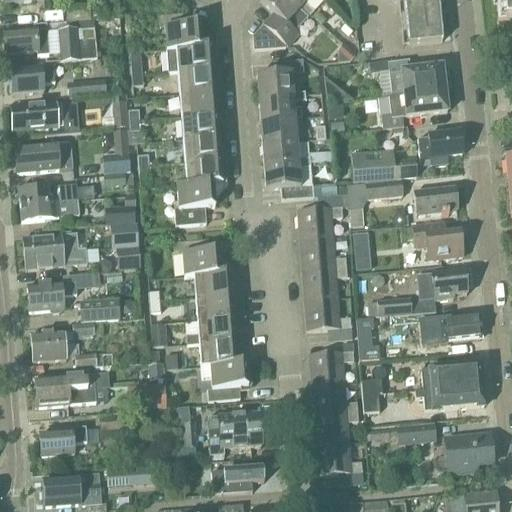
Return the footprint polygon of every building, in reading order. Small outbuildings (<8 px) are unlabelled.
[(46,3),(45,0),(0,0),(0,3),(3,5),(4,9),(35,5),(34,4),(46,3)] [(262,0),(258,4),(272,17),(251,40),(252,54),(284,52),(285,51),(286,51),(297,39),(294,35),(309,19),(287,0),(262,0)] [(287,0),(309,19),(312,15),(304,7),(310,0),(287,0)] [(398,0),(400,8),(398,8),(402,50),(441,46),(437,5),(442,5),(441,0),(398,0)] [(511,0),(495,0),(498,23),(511,22),(511,0)] [(165,56),(175,55),(201,52),(199,29),(182,30),(181,19),(157,21),(159,33),(163,33),(165,56)] [(48,60),(46,35),(45,29),(33,30),(33,35),(3,38),(5,59),(36,57),(37,61),(48,60)] [(61,66),(97,64),(94,33),(58,36),(61,66)] [(176,76),(176,77),(213,74),(211,51),(201,52),(175,55),(165,56),(167,77),(176,76)] [(257,103),(304,99),(304,97),(291,98),(290,79),(291,79),(291,77),(303,76),(302,64),(272,66),(273,78),(255,80),(255,83),(256,83),(257,103)] [(387,67),(368,69),(369,78),(378,76),(388,75),(391,100),(403,98),(403,100),(443,95),(441,71),(413,75),(410,75),(408,64),(387,67)] [(129,71),(130,81),(141,80),(140,70),(129,71)] [(12,101),(43,98),(42,89),(54,88),(53,77),(41,78),(40,73),(10,75),(10,87),(8,90),(9,97),(12,99),(12,101)] [(214,97),(213,74),(176,77),(178,100),(214,97)] [(142,91),(141,80),(130,81),(131,92),(142,91)] [(69,103),(105,100),(103,86),(67,89),(69,103)] [(446,117),(443,95),(403,100),(403,103),(406,121),(446,117)] [(216,120),(214,97),(178,100),(180,123),(216,120)] [(300,112),(293,112),(293,106),(304,105),(304,99),(257,103),(259,126),(294,123),(301,123),(300,112)] [(122,106),(108,107),(111,133),(125,132),(122,106)] [(12,138),(43,135),(44,140),(42,140),(42,141),(80,137),(79,137),(76,108),(72,109),(71,107),(60,108),(60,109),(55,110),(55,109),(42,110),(10,113),(12,138)] [(127,116),(128,127),(139,126),(138,115),(127,116)] [(217,142),(216,120),(180,123),(182,145),(217,142)] [(381,123),(382,133),(403,131),(402,121),(381,123)] [(259,126),(261,148),(295,146),(294,123),(259,126)] [(140,136),(139,126),(128,127),(129,137),(140,136)] [(315,132),(316,145),(324,144),(323,131),(315,132)] [(113,158),(101,159),(102,179),(129,177),(129,172),(128,159),(127,157),(126,133),(111,135),(113,158)] [(458,136),(457,136),(427,140),(427,143),(417,144),(419,167),(429,166),(430,171),(446,169),(445,162),(461,161),(458,136)] [(182,145),(184,168),(220,165),(217,142),(182,145)] [(262,171),(309,167),(309,162),(296,164),(295,146),(261,148),(262,171)] [(56,149),(14,153),(16,180),(58,175),(72,174),(70,149),(56,150),(56,149)] [(392,167),(391,157),(349,160),(352,188),(415,183),(413,166),(392,167)] [(136,161),(137,172),(148,171),(147,160),(136,161)] [(184,168),(186,190),(211,189),(221,188),(220,165),(184,168)] [(264,195),(279,194),(280,205),(312,202),(311,191),(309,167),(262,171),(264,195)] [(149,181),(148,171),(137,172),(138,182),(149,181)] [(129,179),(99,180),(99,193),(131,191),(131,179),(129,179)] [(365,189),(365,205),(401,201),(400,186),(365,189)] [(213,212),(211,189),(186,190),(176,191),(178,214),(173,215),(174,227),(174,231),(199,230),(199,225),(198,214),(213,212)] [(361,205),(365,205),(365,189),(345,191),(347,215),(348,214),(350,231),(363,230),(361,205)] [(19,211),(70,207),(69,200),(64,196),(60,196),(60,193),(52,193),(51,191),(17,195),(19,211)] [(440,221),(447,221),(447,218),(455,216),(453,193),(413,197),(416,221),(439,218),(440,221)] [(77,206),(70,207),(19,211),(20,227),(55,224),(56,222),(78,220),(77,206)] [(133,211),(112,212),(113,229),(134,228),(133,211)] [(341,212),(296,216),(298,246),(332,244),(330,223),(341,222),(341,214),(341,212)] [(136,228),(123,229),(124,252),(137,252),(136,228)] [(427,265),(461,262),(458,238),(435,240),(434,229),(411,231),(413,252),(415,252),(425,250),(427,265)] [(22,244),(23,259),(71,256),(70,240),(60,242),(60,240),(22,244)] [(332,244),(298,246),(301,276),(345,273),(344,263),(333,264),(332,244)] [(183,282),(193,281),(219,278),(217,256),(201,257),(200,245),(176,247),(177,259),(181,258),(183,282)] [(137,252),(115,253),(116,275),(138,274),(137,252)] [(71,256),(23,259),(24,276),(63,273),(63,271),(86,269),(85,255),(71,256)] [(345,273),(301,276),(303,306),(336,304),(335,283),(346,282),(345,273)] [(433,306),(452,304),(452,300),(466,299),(463,275),(430,278),(430,279),(415,281),(418,305),(433,304),(433,306)] [(195,303),(230,300),(229,277),(219,278),(193,281),(195,303)] [(58,288),(26,292),(28,318),(48,316),(51,319),(59,318),(61,315),(62,315),(61,302),(75,300),(75,293),(79,293),(103,291),(102,278),(78,281),(60,282),(61,288),(58,288)] [(147,297),(149,308),(159,307),(158,296),(147,297)] [(196,326),(232,323),(230,300),(195,303),(196,326)] [(117,303),(78,306),(80,327),(118,324),(117,303)] [(409,303),(375,306),(375,307),(366,307),(367,322),(377,321),(377,322),(411,320),(409,303)] [(336,304),(303,306),(305,337),(350,333),(350,332),(349,323),(338,324),(336,304)] [(159,307),(149,308),(149,318),(160,317),(159,307)] [(476,322),(443,325),(445,343),(445,347),(454,346),(454,350),(463,349),(463,345),(479,344),(480,344),(478,322),(476,322)] [(198,348),(233,346),(232,323),(196,326),(198,348)] [(356,325),(357,336),(370,335),(373,334),(372,324),(356,325)] [(99,339),(97,327),(71,330),(72,342),(99,339)] [(164,328),(150,329),(149,329),(151,351),(152,351),(166,350),(164,328)] [(32,366),(64,364),(63,338),(30,340),(32,366)] [(199,371),(235,368),(233,346),(198,348),(199,371)] [(378,351),(371,352),(358,353),(359,366),(379,365),(378,351)] [(352,356),(307,360),(309,390),(343,388),(341,367),(352,366),(351,358),(352,357),(352,356)] [(148,368),(159,367),(158,357),(147,357),(148,368)] [(75,372),(105,370),(104,358),(74,360),(75,372)] [(164,359),(165,374),(177,373),(176,358),(164,359)] [(235,368),(199,371),(199,372),(209,372),(210,394),(206,395),(207,407),(231,405),(230,393),(247,392),(245,368),(235,368)] [(414,395),(414,396),(481,390),(480,369),(420,374),(422,395),(414,395)] [(161,370),(147,371),(148,386),(162,385),(161,370)] [(66,381),(34,384),(35,399),(80,395),(94,394),(104,393),(108,393),(107,377),(93,378),(79,380),(78,377),(65,378),(66,381)] [(380,399),(380,398),(379,385),(358,387),(360,401),(376,400),(380,399)] [(343,388),(309,390),(312,420),(356,417),(355,407),(344,408),(343,388)] [(163,389),(137,390),(138,415),(164,413),(163,389)] [(481,390),(414,396),(414,403),(422,403),(423,416),(483,411),(481,390)] [(80,395),(35,399),(37,412),(68,410),(68,409),(81,408),(95,407),(95,411),(106,410),(104,393),(94,394),(80,395)] [(377,417),(376,400),(360,401),(361,419),(377,417)] [(356,417),(312,420),(314,450),(347,448),(346,427),(357,427),(356,417)] [(205,424),(206,439),(259,435),(259,432),(261,430),(261,423),(258,422),(258,418),(217,421),(217,424),(205,424)] [(98,422),(99,436),(136,434),(135,421),(98,422)] [(183,428),(184,440),(194,440),(193,428),(183,428)] [(398,450),(434,446),(432,430),(396,433),(398,450)] [(58,437),(38,439),(41,463),(73,460),(72,448),(86,447),(85,432),(71,433),(58,435),(58,437)] [(365,445),(388,443),(387,433),(364,435),(365,445)] [(206,439),(207,453),(208,461),(222,460),(222,454),(260,451),(260,448),(262,446),(262,439),(259,438),(259,435),(206,439)] [(195,452),(194,440),(184,440),(185,452),(195,452)] [(434,461),(430,466),(431,473),(436,478),(448,476),(448,480),(476,477),(475,471),(491,469),(488,440),(444,444),(442,445),(443,460),(439,461),(434,461)] [(314,450),(316,481),(361,477),(361,476),(360,467),(349,468),(347,448),(314,450)] [(129,472),(106,474),(107,493),(130,491),(129,472)] [(210,477),(211,499),(251,497),(251,488),(263,487),(262,473),(210,477)] [(76,482),(42,484),(44,511),(50,511),(78,510),(84,510),(100,508),(98,481),(76,482)] [(496,511),(495,498),(465,501),(444,503),(444,511),(496,511)]
